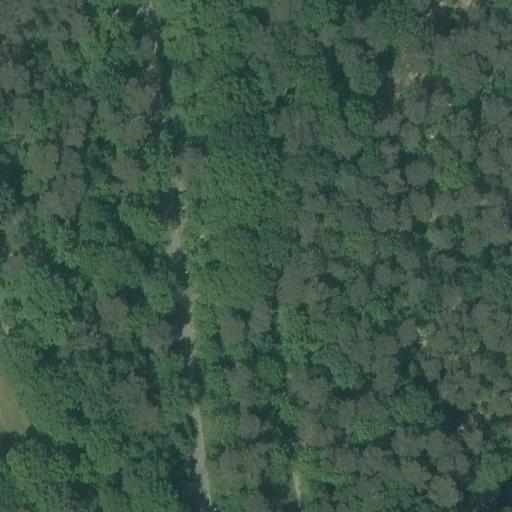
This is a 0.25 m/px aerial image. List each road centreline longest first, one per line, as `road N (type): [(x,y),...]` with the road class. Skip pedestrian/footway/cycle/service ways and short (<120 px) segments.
road 1 (track): [(295,511),(237,0)]
road 2 (track): [(0,202),(58,292),(99,380),(138,511)]
